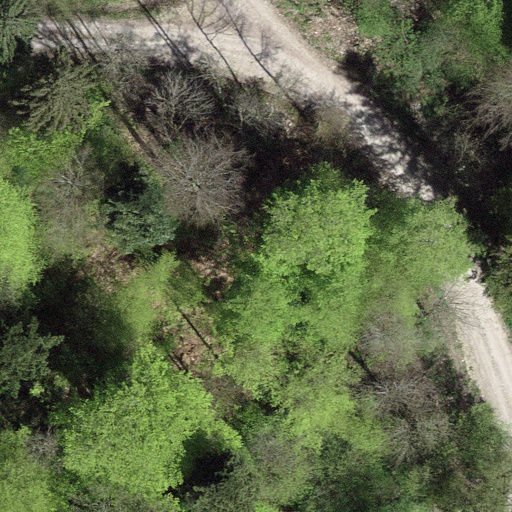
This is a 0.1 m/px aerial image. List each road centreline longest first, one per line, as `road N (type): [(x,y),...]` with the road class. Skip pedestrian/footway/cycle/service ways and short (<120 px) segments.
road 1 (track): [(222,0),(234,27),(343,103),(399,161),(511,380)]
road 2 (track): [(234,27),(0,24)]
